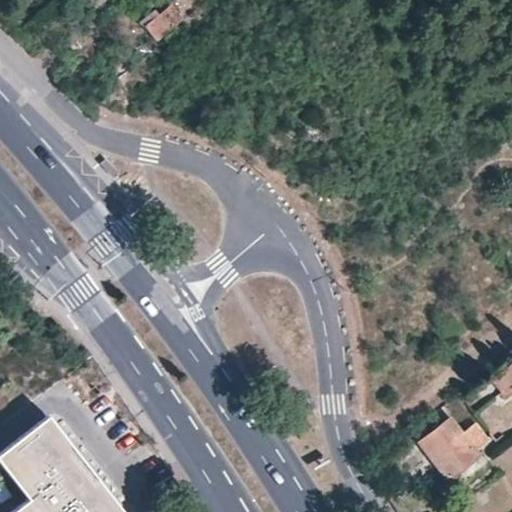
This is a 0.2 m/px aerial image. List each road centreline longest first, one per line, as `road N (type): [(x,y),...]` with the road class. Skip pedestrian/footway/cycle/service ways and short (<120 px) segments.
road 1 (primary): [(297,511),(138,277),(0,119)]
road 2 (primary): [(0,194),(237,502)]
road 3 (residential): [(277,224),(205,166),(110,145),(82,128),(0,50)]
road 4 (residential): [(374,511),(343,453),(322,302),(277,224)]
